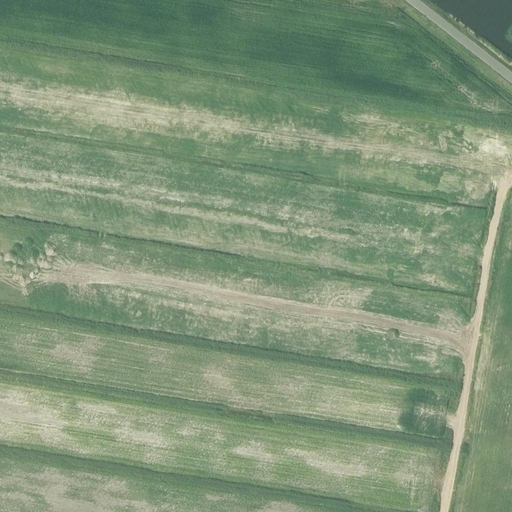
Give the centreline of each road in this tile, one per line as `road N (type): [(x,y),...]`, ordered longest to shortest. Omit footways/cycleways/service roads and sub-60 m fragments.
road 1 (residential): [(511,176),(499,190),(440,511)]
road 2 (unclassified): [(511,78),(411,0)]
